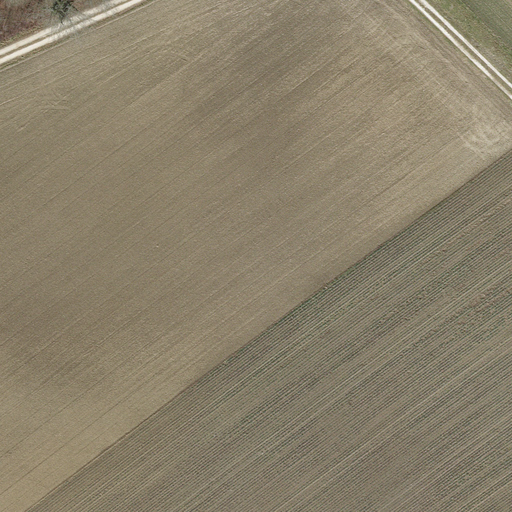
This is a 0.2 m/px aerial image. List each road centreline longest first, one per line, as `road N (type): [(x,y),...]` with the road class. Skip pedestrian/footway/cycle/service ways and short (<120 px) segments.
road 1 (track): [(0,58),(135,0)]
road 2 (track): [(511,86),(421,0)]
